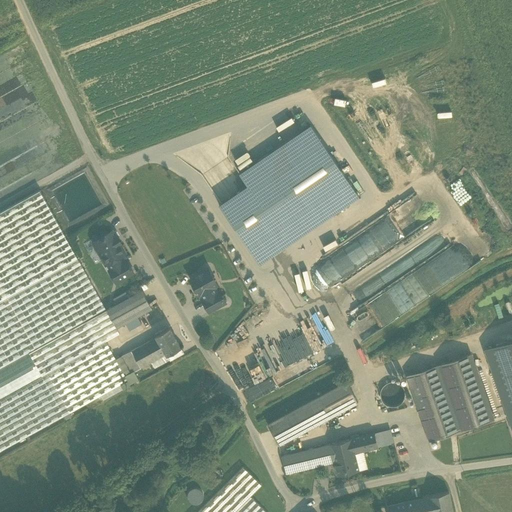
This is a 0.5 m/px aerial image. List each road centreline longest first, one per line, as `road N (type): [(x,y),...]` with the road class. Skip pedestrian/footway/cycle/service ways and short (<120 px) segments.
road 1 (unclassified): [(295,507),(90,155),(18,0)]
road 2 (unclassified): [(295,507),(365,481),(511,458)]
road 3 (track): [(64,511),(227,387)]
